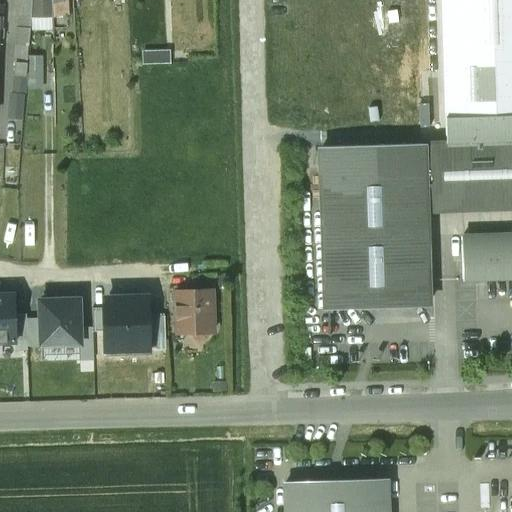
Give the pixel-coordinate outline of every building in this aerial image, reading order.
[(31,18),(31,0),(19,0),(18,18),(31,18)] [(31,0),(31,18),(31,19),(32,31),(51,31),(51,17),(51,18),(52,18),(51,0),(31,0)] [(51,0),(52,18),(69,17),(68,0),(51,0)] [(511,0),(441,0),(445,118),(511,115),(511,0)] [(31,19),(31,18),(18,18),(15,45),(29,46),(31,19)] [(28,60),(29,46),(15,45),(13,63),(16,64),(15,76),(26,76),(28,60)] [(170,50),(142,52),(143,65),(171,64),(170,50)] [(42,60),(28,60),(28,94),(42,94),(42,60)] [(26,76),(15,76),(14,91),(25,91),(26,76)] [(23,121),(25,91),(14,91),(11,90),(8,120),(23,121)] [(511,115),(445,118),(446,144),(511,141),(511,115)] [(511,141),(446,144),(322,147),(326,309),(427,306),(424,206),(424,205),(424,201),(511,197),(511,141)] [(511,236),(461,238),(463,279),(511,277),(511,236)] [(211,291),(176,292),(177,333),(192,333),(197,338),(205,338),(210,332),(212,332),(211,291)] [(13,294),(0,294),(0,342),(15,342),(14,314),(13,294)] [(107,351),(147,350),(146,344),(146,314),(146,298),(105,300),(105,308),(106,331),(107,351)] [(41,346),(80,344),(80,328),(79,300),(39,301),(40,318),(41,346)] [(94,331),(106,331),(105,308),(93,308),(94,331)] [(27,346),(26,319),(26,314),(14,314),(15,342),(15,351),(27,350),(27,346)] [(147,350),(166,349),(164,314),(146,314),(146,344),(147,350)] [(27,346),(41,346),(40,318),(26,319),(27,346)] [(93,328),(80,328),(80,344),(81,361),(94,361),(93,328)] [(386,511),(386,479),(286,482),(286,511),(386,511)]
